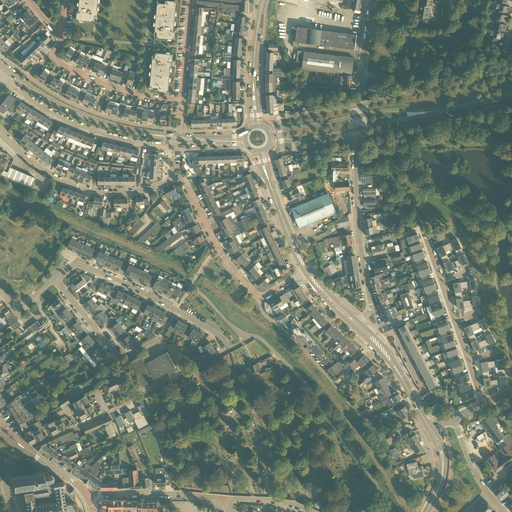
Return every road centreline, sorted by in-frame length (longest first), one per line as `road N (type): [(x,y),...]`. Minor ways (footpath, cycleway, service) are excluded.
road 1 (residential): [(357,325),(370,303),(355,157),(372,0)]
road 2 (residential): [(246,337),(260,338),(300,378),(388,511)]
road 3 (residential): [(426,423),(364,421),(264,315),(260,297)]
road 4 (residential): [(230,349),(177,310),(79,264),(54,279)]
road 5 (residential): [(0,129),(30,161),(73,186),(127,193),(172,177)]
road 6 (secondary): [(269,143),(432,111)]
road 7 (secondary): [(432,111),(386,110),(268,132)]
road 8 (secondary): [(151,134),(82,115),(10,74)]
road 9 (residential): [(260,297),(227,264),(181,179),(172,177)]
road 10 (residential): [(180,98),(107,86),(52,55)]
road 11 (residential): [(223,499),(87,496)]
